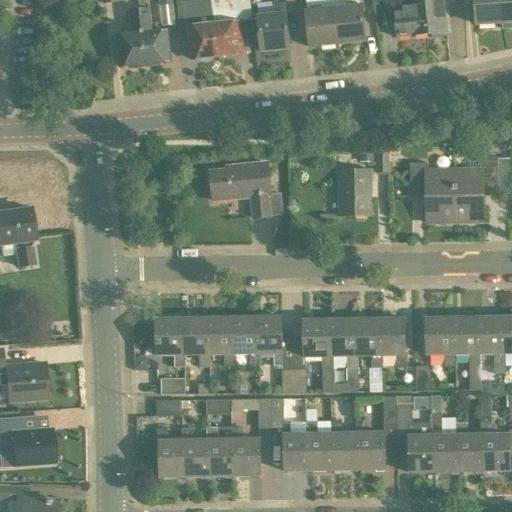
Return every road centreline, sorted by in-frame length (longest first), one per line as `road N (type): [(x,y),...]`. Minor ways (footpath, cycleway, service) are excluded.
road 1 (secondary): [(90,128),(511,80)]
road 2 (residential): [(511,264),(99,272)]
road 3 (tertiary): [(110,511),(99,272)]
road 4 (tertiary): [(99,272),(90,128)]
